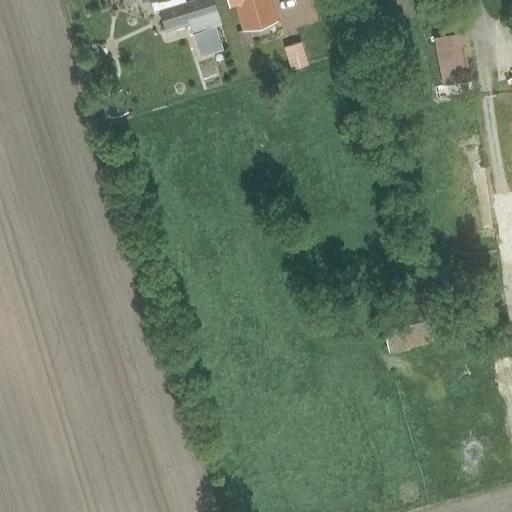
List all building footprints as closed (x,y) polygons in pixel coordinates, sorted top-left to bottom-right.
[(181,4),(180,0),(141,0),(142,4),(150,2),(153,12),(181,4)] [(212,0),(198,0),(157,11),(164,36),(190,29),(192,34),(220,27),(212,0)] [(228,0),(230,5),(236,3),(243,29),(282,18),(276,0),(228,0)] [(461,36),(431,41),(439,82),(468,77),(461,36)] [(300,44),(284,48),(290,69),(306,65),(300,44)] [(434,340),(428,313),(382,322),(388,349),(434,340)]
